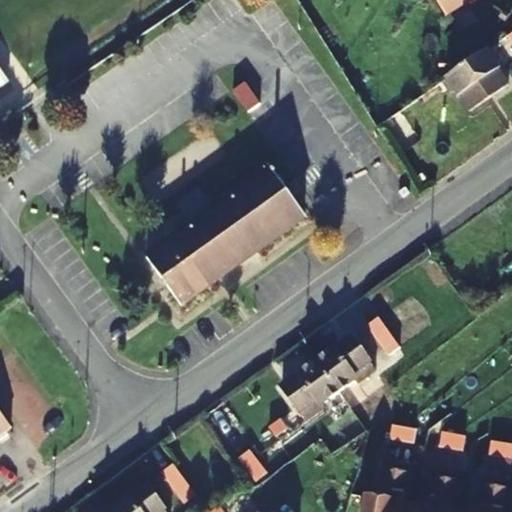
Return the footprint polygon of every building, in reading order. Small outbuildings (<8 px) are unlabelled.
[(437,0),(449,18),(478,0),(437,0)] [(469,114),(509,87),(485,53),(446,80),(469,114)] [(215,209),(200,188),(179,202),(194,224),(147,257),(182,306),(306,217),(271,169),(215,209)] [(379,319),(368,327),(389,355),(400,348),(379,319)] [(317,363),(339,394),(357,382),(359,386),(377,373),(351,338),(317,363)] [(317,363),(283,387),(308,423),(325,409),(323,406),(339,394),(317,363)] [(0,441),(10,434),(8,431),(13,428),(0,411),(0,441)] [(288,432),(281,421),(269,429),(277,439),(288,432)] [(391,441),(403,443),(405,430),(393,427),(391,441)] [(415,445),(417,431),(405,430),(403,443),(415,445)] [(451,452),(453,439),(442,436),(440,450),(451,452)] [(466,440),(453,439),(451,452),(463,454),(466,440)] [(489,456),(501,459),(504,445),(491,443),(489,456)] [(511,460),(511,446),(504,445),(501,459),(511,460)] [(255,481),(268,472),(251,451),(239,460),(255,481)] [(383,501),(368,498),(365,511),(391,511),(399,462),(385,460),(383,470),(382,470),(379,488),(384,494),(383,501)] [(415,465),(399,462),(391,511),(417,511),(418,506),(405,505),(405,499),(411,494),(414,475),(413,475),(415,465)] [(417,511),(442,511),(448,471),(434,469),(432,479),(431,479),(428,497),(433,504),(432,509),(418,506),(417,511)] [(463,474),(448,471),(442,511),(453,511),(455,506),(460,502),(463,484),(462,484),(463,474)] [(482,511),(492,511),(498,478),(484,476),(482,485),(481,485),(478,504),(482,510),(482,511)] [(193,477),(182,485),(198,510),(211,502),(193,477)] [(511,488),(511,480),(498,478),(492,511),(505,511),(509,509),(511,494),(511,490),(511,488)] [(326,506),(316,481),(302,487),(313,511),(326,506)] [(112,510),(113,511),(165,511),(147,485),(112,510)]
